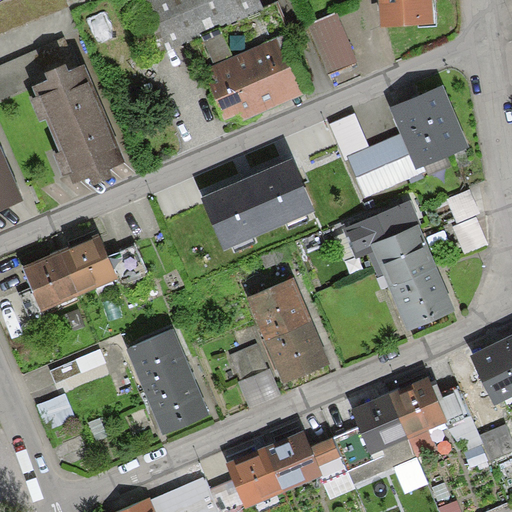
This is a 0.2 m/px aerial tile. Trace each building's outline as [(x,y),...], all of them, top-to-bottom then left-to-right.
[(128,0),(150,47),(191,28),(212,19),(253,0),(128,0)] [(425,0),(378,0),(380,16),(427,14),(425,0)] [(334,3),(304,16),(327,70),(357,57),(334,3)] [(212,19),(191,28),(207,64),(228,55),(212,19)] [(20,27),(0,36),(0,67),(32,52),(20,27)] [(228,55),(207,64),(202,67),(221,109),(234,103),(239,112),(254,105),(250,95),(300,72),(282,31),(228,55)] [(79,56),(35,74),(76,172),(120,153),(79,56)] [(437,85),(384,107),(395,135),(409,167),(420,163),(426,177),(448,168),(443,156),(464,147),(437,85)] [(349,115),(324,125),(338,159),(342,157),(364,148),(349,115)] [(409,167),(395,135),(364,148),(342,157),(360,200),(414,177),(409,167)] [(0,146),(0,195),(18,187),(0,146)] [(288,155),(194,196),(217,250),(312,209),(288,155)] [(465,189),(441,200),(453,226),(477,215),(465,189)] [(369,252),(416,230),(403,200),(333,230),(347,261),(369,252)] [(483,218),(457,224),(464,254),(490,248),(483,218)] [(52,246),(74,294),(112,277),(104,259),(91,229),(52,246)] [(416,230),(369,252),(382,283),(431,263),(416,230)] [(74,294),(52,246),(14,263),(35,311),(74,294)] [(140,273),(129,248),(104,259),(112,277),(116,284),(140,273)] [(431,263),(382,283),(403,332),(451,311),(431,263)] [(261,341),(308,319),(288,275),(241,296),(261,341)] [(72,310),(57,318),(65,334),(80,326),(72,310)] [(308,319),(261,341),(280,384),(327,363),(308,319)] [(140,391),(186,370),(167,328),(121,348),(140,391)] [(511,331),(472,350),(492,394),(511,383),(511,331)] [(264,370),(252,345),(226,357),(238,383),(264,370)] [(54,385),(102,364),(96,350),(48,371),(54,385)] [(186,370),(140,391),(158,430),(204,410),(186,370)] [(390,387),(406,425),(442,410),(432,387),(426,372),(390,387)] [(432,387),(442,410),(445,418),(471,407),(458,376),(432,387)] [(352,403),(368,441),(406,425),(390,387),(352,403)] [(69,394),(41,405),(51,430),(79,418),(69,394)] [(463,437),(478,429),(471,407),(445,418),(463,437)] [(511,434),(504,417),(478,429),(489,451),(511,440),(511,434)] [(300,427),(266,441),(282,479),(316,464),(306,440),(300,427)] [(329,431),(306,440),(316,464),(340,455),(329,431)] [(266,441),(228,457),(235,472),(244,494),(282,479),(266,441)] [(350,480),(340,455),(316,464),(327,490),(350,480)] [(143,495),(150,511),(219,511),(217,505),(208,483),(203,471),(143,495)] [(244,494),(235,472),(208,483),(217,505),(244,494)] [(142,491),(105,506),(107,511),(150,511),(143,495),(142,491)]
